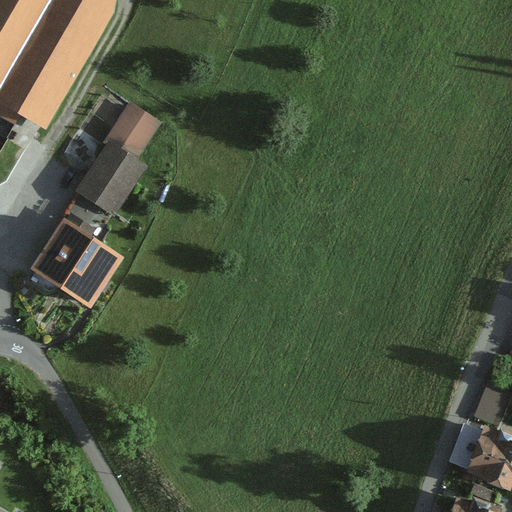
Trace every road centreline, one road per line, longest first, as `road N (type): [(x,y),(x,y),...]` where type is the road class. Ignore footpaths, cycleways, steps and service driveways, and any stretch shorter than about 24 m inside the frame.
road 1 (residential): [(511,302),(450,439),(427,511)]
road 2 (residential): [(9,341),(45,368),(127,511)]
